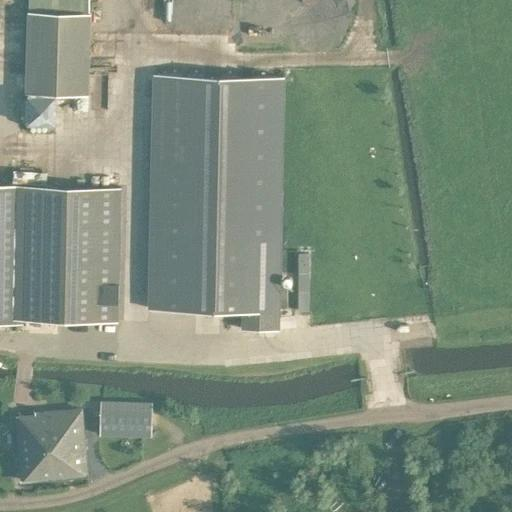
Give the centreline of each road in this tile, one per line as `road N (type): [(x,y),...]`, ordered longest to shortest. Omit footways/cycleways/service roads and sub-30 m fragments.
road 1 (track): [(364,0),(367,49),(352,59),(137,63),(135,353)]
road 2 (track): [(511,399),(222,442),(81,495),(0,504)]
road 3 (track): [(0,342),(135,353),(375,344)]
road 4 (track): [(26,346),(23,384),(7,417),(14,503)]
road 5 (track): [(375,344),(511,324)]
road 6 (track): [(0,142),(135,142)]
